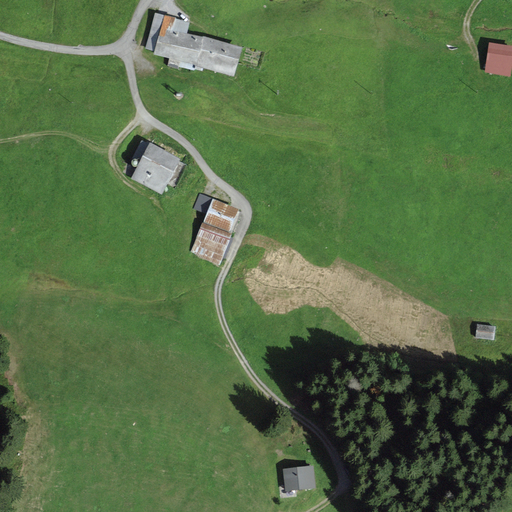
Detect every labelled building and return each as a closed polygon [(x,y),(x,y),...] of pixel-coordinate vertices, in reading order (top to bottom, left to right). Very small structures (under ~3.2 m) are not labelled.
[(190,21),(152,14),(145,52),(241,71),(246,46),(188,35),(190,21)] [(511,71),(511,48),(491,45),(485,71),(511,76),(511,71)] [(151,143),(133,176),(163,195),(182,161),(151,143)] [(215,200),(194,251),(224,261),(244,212),(215,200)] [(477,322),(477,335),(495,336),(496,323),(477,322)] [(315,500),(314,467),(283,468),(284,483),(294,482),(295,501),(315,500)]
